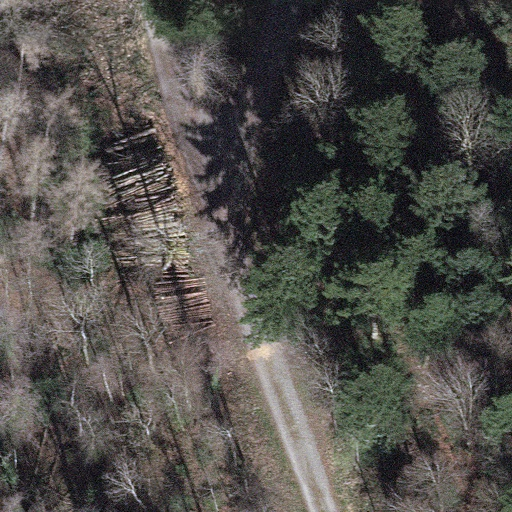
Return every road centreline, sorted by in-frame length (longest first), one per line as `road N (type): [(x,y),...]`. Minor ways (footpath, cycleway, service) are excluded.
road 1 (track): [(163,78),(247,440),(285,511)]
road 2 (track): [(163,78),(234,79),(266,0)]
